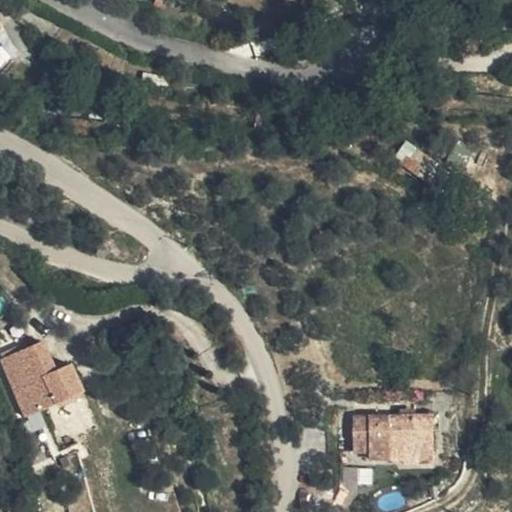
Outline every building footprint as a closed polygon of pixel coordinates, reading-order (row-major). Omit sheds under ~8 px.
[(0,80),(19,65),(0,41),(0,80)] [(40,413),(59,407),(63,406),(60,387),(45,388),(44,384),(44,381),(44,379),(46,377),(68,371),(70,369),(60,340),(19,354),(40,413)] [(86,363),(70,369),(68,371),(46,377),(44,379),(44,381),(44,384),(45,388),(60,387),(63,406),(97,396),(86,363)] [(449,437),(370,434),(374,470),(385,470),(384,476),(404,477),(404,471),(419,471),(448,473),(449,437)] [(448,485),(448,473),(419,471),(420,484),(448,485)] [(105,479),(107,491),(119,490),(117,478),(105,479)] [(119,490),(107,491),(108,501),(121,498),(119,490)]
